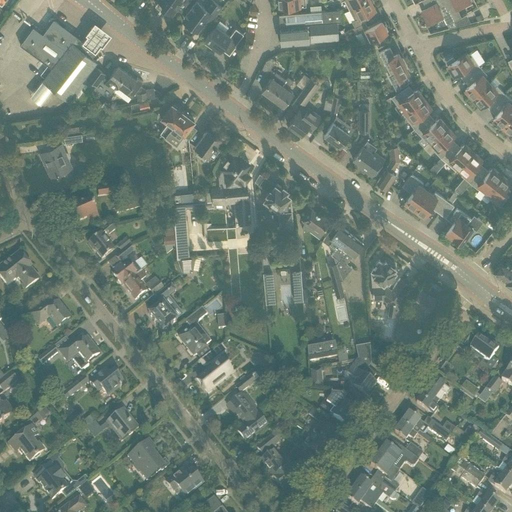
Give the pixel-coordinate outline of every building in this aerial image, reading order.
[(171,14),(181,1),(186,4),(189,0),(157,0),(158,1),(155,5),(160,9),(161,7),(171,14)] [(212,0),(208,0),(208,1),(204,6),(196,0),(184,17),(188,20),(186,23),(188,24),(187,25),(193,30),(194,29),(196,30),(205,19),(210,23),(222,7),(212,0)] [(304,0),(277,0),(278,8),(305,6),(304,0)] [(340,0),(341,1),(342,0),(344,0),(349,10),(367,0),(340,0)] [(351,21),(354,27),(364,22),(365,21),(363,15),(375,9),(370,0),(367,0),(349,10),(354,19),(351,21)] [(442,0),(421,0),(427,10),(422,13),(427,22),(441,14),(448,28),(456,26),(453,20),(442,0)] [(467,0),(442,0),(453,20),(461,16),(456,6),(467,0)] [(339,10),(321,11),(322,23),(336,22),(340,22),(339,10)] [(279,27),(280,27),(322,23),(321,11),(279,14),(279,15),(278,15),(279,27)] [(96,61),(91,57),(97,49),(97,48),(96,49),(83,40),(53,18),(42,33),(33,26),(20,44),(52,68),(42,80),(66,99),(76,86),(96,61)] [(354,27),(353,27),(356,33),(360,31),(366,42),(372,39),(373,40),(379,37),(378,36),(386,31),(386,30),(387,30),(384,24),(383,25),(380,20),(367,27),(364,22),(354,27)] [(97,48),(97,49),(100,45),(102,46),(111,34),(94,21),(85,34),(87,35),(83,40),(96,49),(97,48)] [(322,23),(280,27),(280,30),(281,43),(308,41),(308,40),(311,40),(311,41),(338,39),(336,22),(322,23)] [(235,28),(229,36),(215,25),(209,34),(208,33),(206,36),(207,36),(205,40),(206,41),(205,42),(211,47),(212,45),(216,48),(217,47),(220,49),(221,48),(229,54),(235,45),(235,44),(243,33),(235,28)] [(398,77),(408,72),(397,51),(393,53),(389,47),(379,52),(390,74),(395,71),(398,77)] [(466,66),(470,72),(479,65),(471,52),(467,54),(465,51),(454,59),(452,56),(445,60),(447,63),(447,64),(453,74),(466,66)] [(270,68),(276,60),(271,57),(265,60),(261,68),(267,72),(270,68)] [(106,73),(95,65),(85,78),(96,86),(106,73)] [(112,90),(114,88),(126,72),(117,65),(104,84),(112,90)] [(486,74),(479,65),(470,72),(475,78),(464,88),(472,97),(489,82),(484,76),(486,74)] [(137,77),(136,79),(126,72),(114,88),(116,89),(118,86),(126,92),(130,86),(136,91),(143,82),(137,77)] [(272,97),(285,79),(275,72),(271,77),(262,90),(272,97)] [(302,88),(310,78),(304,73),(296,84),(302,88)] [(293,80),(287,76),(285,79),(272,97),(282,104),(282,105),(283,105),(289,97),(292,93),(287,89),(293,80)] [(310,78),(302,88),(296,97),(305,103),(319,84),(310,78)] [(491,96),(496,101),(504,93),(496,85),(494,87),(489,82),(472,97),(480,106),(491,96)] [(69,102),(80,89),(76,86),(66,99),(69,102)] [(138,100),(155,97),(153,86),(144,88),(145,91),(136,93),(138,100)] [(401,104),(405,110),(423,97),(416,87),(405,96),(400,90),(390,96),(391,97),(398,106),(401,104)] [(114,95),(110,92),(106,98),(110,101),(114,95)] [(492,118),(502,125),(511,112),(511,104),(510,103),(511,100),(511,99),(504,93),(496,101),(502,106),(492,118)] [(336,111),(339,97),(332,96),(329,110),(336,111)] [(403,114),(414,128),(423,121),(418,115),(430,107),(423,97),(405,110),(402,112),(403,114)] [(150,108),(148,100),(138,102),(140,110),(150,108)] [(165,136),(182,112),(171,103),(161,117),(168,122),(160,132),(165,136)] [(369,132),(368,103),(359,103),(359,109),(359,132),(369,132)] [(300,108),(287,125),(301,134),(309,123),(313,126),(320,116),(308,107),(305,112),(300,108)] [(182,112),(165,136),(169,139),(170,139),(169,139),(172,135),(179,140),(184,134),(188,138),(195,129),(190,125),(194,120),(182,112)] [(511,112),(502,125),(511,133),(511,131),(511,112)] [(427,143),(430,140),(446,125),(438,116),(427,126),(423,121),(414,128),(427,143)] [(349,133),(333,121),(323,134),(339,146),(349,133)] [(440,157),(448,149),(443,144),(454,134),(446,125),(430,140),(435,146),(432,148),(440,157)] [(208,155),(212,150),(214,147),(216,148),(217,146),(215,145),(219,140),(206,131),(195,145),(208,155)] [(64,136),(65,143),(82,140),(82,133),(64,136)] [(455,170),(458,167),(457,167),(472,150),(463,142),(453,153),(448,149),(440,157),(454,169),(453,169),(455,170)] [(60,144),(50,149),(41,153),(44,160),(46,160),(48,164),(46,165),(48,168),(46,169),(50,177),(56,175),(57,176),(58,175),(57,173),(71,167),(68,161),(69,157),(67,152),(64,151),(60,144)] [(362,146),(359,151),(353,159),(363,167),(361,168),(371,176),(384,159),(374,151),(372,153),(362,146)] [(397,146),(390,147),(391,159),(377,182),(387,189),(396,175),(392,172),(399,161),(397,146)] [(481,158),(472,150),(457,167),(458,167),(463,172),(461,175),(469,182),(477,173),(471,169),(481,158)] [(232,153),(229,157),(227,156),(223,161),(224,162),(221,167),(222,168),(220,170),(222,171),(219,174),(219,176),(218,176),(219,184),(220,184),(220,187),(211,188),(212,191),(206,192),(206,201),(212,201),(213,202),(215,202),(215,201),(224,200),(224,201),(240,200),(241,207),(248,207),(246,185),(242,186),(250,174),(244,169),(249,162),(240,155),(238,158),(232,153)] [(433,164),(429,169),(434,173),(438,169),(433,164)] [(482,178),(477,173),(469,182),(478,189),(481,186),(486,191),(500,173),(491,166),(482,178)] [(263,176),(259,173),(254,180),(258,183),(263,176)] [(510,181),(500,173),(486,191),(492,196),(490,199),(499,206),(507,197),(500,192),(510,181)] [(404,201),(413,208),(426,190),(421,185),(423,182),(410,174),(403,183),(408,187),(407,189),(410,192),(404,201)] [(291,209),(291,201),(290,201),(289,195),(285,192),(287,190),(282,186),(282,187),(276,182),(263,199),(265,200),(266,215),(278,214),(279,217),(278,217),(278,220),(279,219),(279,225),(284,225),(284,226),(285,227),(286,228),(287,228),(288,228),(289,228),(290,228),(291,227),(291,226),(291,225),(292,224),(290,210),(291,209)] [(456,185),(453,189),(459,194),(461,193),(463,190),(456,185)] [(99,196),(120,193),(119,187),(98,190),(99,196)] [(432,194),(426,190),(413,208),(423,215),(430,206),(433,208),(434,206),(440,210),(447,200),(435,191),(432,194)] [(198,193),(195,196),(195,199),(198,202),(202,201),(204,199),(204,195),(201,193),(201,191),(197,192),(198,193)] [(88,222),(98,218),(94,209),(94,208),(90,199),(80,204),(78,199),(64,205),(68,214),(74,211),(78,222),(87,218),(88,222)] [(454,205),(447,200),(440,210),(446,215),(454,205)] [(175,220),(183,219),(181,204),(174,204),(175,220)] [(321,231),(329,220),(328,220),(322,216),(322,215),(321,216),(309,207),(302,217),(301,219),(301,221),(303,222),(302,229),(309,230),(310,223),(321,231)] [(453,220),(449,226),(454,230),(450,235),(461,243),(472,227),(467,223),(471,218),(456,207),(449,217),(453,220)] [(341,247),(351,234),(340,226),(330,239),(338,245),(331,254),(339,260),(341,257),(340,256),(341,247)] [(102,260),(109,253),(114,250),(101,234),(88,244),(94,251),(95,251),(102,260)] [(362,243),(351,234),(341,247),(340,256),(341,257),(339,260),(336,264),(342,279),(352,267),(346,263),(353,256),(356,251),(362,243)] [(121,253),(128,248),(131,246),(127,240),(117,248),(121,253)] [(185,258),(184,244),(176,245),(177,258),(185,258)] [(140,271),(135,264),(136,263),(137,261),(137,258),(133,254),(128,248),(121,253),(115,258),(122,266),(112,274),(122,287),(123,285),(124,287),(142,272),(141,271),(140,271)] [(0,269),(0,277),(2,280),(7,286),(15,280),(24,291),(38,280),(29,269),(31,268),(19,254),(0,269)] [(193,269),(195,257),(185,258),(177,258),(177,259),(179,264),(181,270),(182,272),(192,272),(193,269)] [(396,267),(394,266),(395,265),(387,259),(386,260),(385,259),(383,262),(378,258),(370,269),(372,271),(371,273),(372,291),(372,294),(373,294),(373,299),(375,298),(382,298),(387,301),(396,303),(399,303),(400,298),(409,285),(399,278),(391,289),(386,285),(396,271),(394,270),(396,267)] [(506,281),(511,273),(511,265),(507,262),(504,265),(500,262),(494,271),(507,281),(506,281)] [(344,295),(335,263),(327,265),(336,297),(344,295)] [(300,270),(292,270),(294,302),(302,301),(300,270)] [(146,276),(142,272),(124,287),(135,300),(146,292),(138,282),(146,276)] [(274,293),(272,272),(262,273),(264,294),(274,293)] [(163,288),(159,282),(149,290),(154,296),(163,288)] [(162,303),(170,296),(169,294),(168,292),(168,293),(166,291),(172,286),(171,286),(154,299),(159,306),(148,314),(149,315),(157,326),(162,331),(162,332),(177,321),(176,320),(163,303),(162,303)] [(419,318),(435,297),(426,291),(426,292),(421,289),(422,288),(421,287),(410,302),(418,308),(413,314),(419,318)] [(58,328),(63,324),(71,318),(58,302),(50,309),(46,303),(30,315),(38,325),(48,316),(58,328)] [(384,313),(394,316),(397,305),(387,302),(384,313)] [(338,322),(347,321),(345,305),(336,306),(338,322)] [(202,308),(185,322),(190,328),(185,332),(184,331),(178,335),(180,337),(178,338),(193,356),(206,347),(205,346),(210,342),(197,325),(199,321),(207,315),(202,308)] [(397,324),(395,338),(402,342),(409,333),(397,324)] [(0,326),(0,338),(2,341),(8,337),(3,330),(0,326)] [(489,362),(498,350),(491,345),(490,346),(477,337),(475,341),(473,340),(473,339),(467,335),(457,348),(463,353),(467,347),(476,353),(475,356),(482,361),(484,359),(489,362)] [(78,354),(80,356),(73,361),(81,371),(88,366),(87,364),(99,354),(87,338),(79,344),(74,339),(64,347),(73,358),(78,354)] [(334,342),(307,347),(308,363),(337,357),(334,342)] [(370,345),(356,348),(358,360),(359,360),(360,362),(368,368),(368,369),(371,365),(370,345)] [(220,346),(198,363),(199,365),(203,362),(207,367),(206,368),(206,369),(211,365),(214,367),(200,378),(199,380),(204,386),(202,387),(205,391),(207,390),(209,393),(232,375),(226,368),(228,367),(220,358),(226,353),(226,352),(225,353),(220,346)] [(53,348),(38,360),(42,366),(58,354),(53,348)] [(256,352),(251,356),(261,369),(270,362),(266,356),(256,352)] [(376,385),(362,375),(368,368),(360,362),(359,360),(358,360),(357,360),(351,368),(347,374),(353,379),(354,377),(357,380),(352,387),(367,398),(367,397),(369,398),(373,393),(371,392),(376,385)] [(511,388),(511,364),(509,369),(501,380),(511,388)] [(321,370),(311,371),(312,389),(322,388),(321,370)] [(108,396),(115,390),(119,388),(120,389),(121,388),(120,387),(123,384),(114,372),(109,376),(105,371),(90,382),(98,391),(102,388),(108,396)] [(0,388),(3,393),(18,382),(11,373),(0,381),(0,388)] [(70,398),(88,383),(84,377),(65,392),(70,398)] [(254,382),(250,377),(236,389),(240,394),(254,382)] [(494,395),(502,383),(494,378),(479,397),(477,400),(484,405),(492,394),(494,395)] [(425,391),(438,401),(444,394),(447,396),(450,392),(444,387),(434,379),(425,391)] [(466,383),(459,391),(475,403),(477,400),(479,397),(476,395),(478,392),(466,383)] [(433,408),(438,401),(425,391),(416,403),(426,411),(426,410),(433,415),(436,411),(433,408)] [(355,412),(343,403),(342,404),(341,403),(345,397),(342,394),(331,393),(330,399),(326,404),(333,409),(329,414),(345,426),(355,412)] [(456,403),(467,411),(473,402),(463,394),(456,403)] [(240,414),(244,419),(256,409),(246,397),(244,399),(241,395),(227,406),(236,417),(240,414)] [(3,421),(10,415),(14,412),(5,402),(2,405),(0,402),(0,423),(1,422),(3,424),(4,423),(3,421)] [(34,426),(48,416),(44,409),(29,419),(34,426)] [(256,409),(244,419),(248,424),(237,432),(246,443),(267,426),(258,415),(257,415),(254,411),(256,409)] [(94,439),(103,432),(109,427),(121,442),(138,429),(123,410),(106,423),(106,424),(100,429),(95,422),(86,429),(94,439)] [(312,435),(328,447),(335,436),(325,430),(330,423),(312,411),(309,416),(320,424),(312,435)] [(471,411),(466,418),(470,421),(475,415),(471,411)] [(423,435),(427,429),(446,442),(451,436),(432,422),(428,428),(409,413),(401,423),(417,435),(423,440),(423,439),(427,442),(429,439),(423,435)] [(287,424),(282,418),(269,429),(273,435),(287,424)] [(413,440),(417,435),(401,423),(394,433),(405,441),(408,437),(413,440)] [(31,427),(27,431),(9,445),(15,453),(20,450),(29,463),(43,452),(33,439),(38,436),(31,427)] [(469,428),(464,434),(455,428),(450,435),(465,446),(470,439),(472,440),(476,434),(469,428)] [(502,447),(481,432),(478,436),(498,451),(502,447)] [(261,461),(273,478),(285,468),(290,464),(284,456),(279,460),(271,450),(279,443),(273,435),(257,448),(265,458),(261,461)] [(328,447),(312,435),(304,446),(309,451),(311,449),(321,456),(322,456),(321,456),(328,447)] [(289,442),(299,450),(303,445),(293,438),(289,442)] [(146,448),(143,445),(135,451),(127,457),(143,477),(158,464),(150,454),(155,450),(151,444),(146,448)] [(423,453),(410,444),(405,451),(418,460),(423,453)] [(394,468),(405,453),(396,447),(393,452),(391,450),(389,449),(385,446),(384,447),(378,456),(377,456),(394,468)] [(43,471),(42,472),(34,478),(52,500),(61,493),(65,499),(77,490),(74,486),(69,485),(63,489),(55,479),(64,472),(64,467),(58,459),(61,458),(57,453),(39,467),(43,471)] [(398,472),(394,468),(377,456),(371,466),(370,466),(375,469),(374,470),(376,471),(391,482),(398,472)] [(511,460),(506,456),(501,463),(508,467),(503,474),(511,480),(511,460)] [(316,464),(308,458),(307,457),(303,462),(312,469),(316,464)] [(455,464),(480,484),(485,478),(459,459),(455,464)] [(300,478),(290,464),(285,468),(273,478),(284,491),(300,478)] [(476,490),(480,484),(455,464),(451,470),(461,478),(476,490)] [(182,479),(178,474),(166,483),(174,492),(178,489),(185,498),(202,485),(198,480),(199,479),(194,473),(193,474),(191,472),(182,479)] [(505,494),(511,483),(511,480),(503,474),(499,480),(493,475),(488,481),(494,486),(494,487),(505,494)] [(375,505),(382,495),(367,483),(366,482),(365,482),(361,479),(360,479),(361,479),(354,489),(353,488),(353,489),(375,505)] [(381,484),(394,493),(398,488),(387,480),(386,481),(384,479),(381,484)] [(95,493),(87,482),(76,491),(85,502),(95,493)] [(375,505),(353,489),(347,498),(346,499),(351,502),(351,503),(352,504),(352,503),(357,507),(360,503),(371,511),(375,505)] [(422,490),(418,495),(426,501),(430,495),(422,490)] [(482,502),(478,508),(483,511),(491,511),(498,503),(487,495),(481,491),(476,497),(482,502)] [(215,511),(222,507),(214,497),(206,504),(203,505),(208,511),(215,511)] [(81,511),(87,508),(79,498),(69,505),(59,511),(81,511)] [(446,511),(440,508),(438,506),(439,505),(429,498),(426,503),(435,509),(434,511),(447,511),(446,511)]
